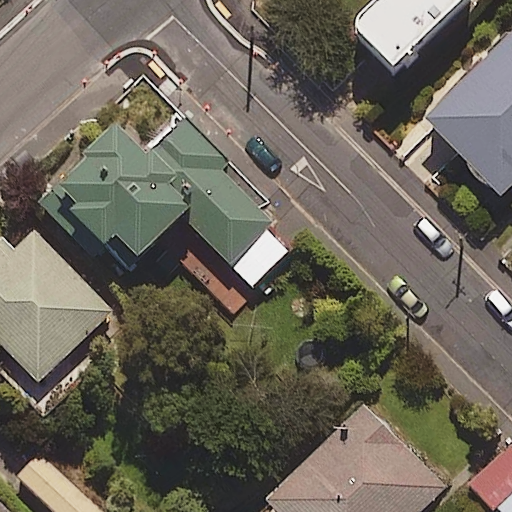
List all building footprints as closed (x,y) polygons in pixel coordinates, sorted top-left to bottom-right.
[(366,43),(400,76),(473,1),(471,0),(386,0),(366,21),(362,32),(366,43)] [(511,39),(428,125),(505,201),(511,193),(511,39)] [(253,291),(293,253),(221,176),(230,167),(190,125),(149,163),(122,134),(44,207),(98,265),(112,252),(134,275),(190,223),(253,291)] [(15,250),(5,240),(0,245),(0,373),(48,421),(115,353),(96,335),(116,315),(32,232),(15,250)] [(253,301),(211,256),(192,274),(234,319),(253,301)] [(428,511),(447,493),(366,412),(267,511),(428,511)] [(511,511),(511,450),(472,488),(493,511),(511,511)] [(100,511),(40,457),(19,481),(52,511),(100,511)]
